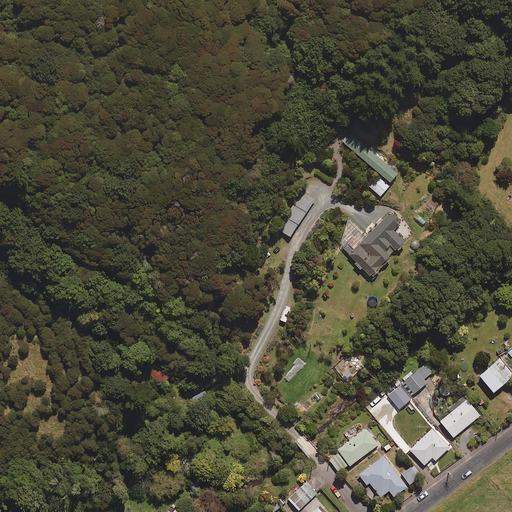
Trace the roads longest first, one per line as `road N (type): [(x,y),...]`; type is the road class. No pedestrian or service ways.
road 1 (residential): [(245,379),(362,511)]
road 2 (tertiary): [(413,511),(511,438)]
